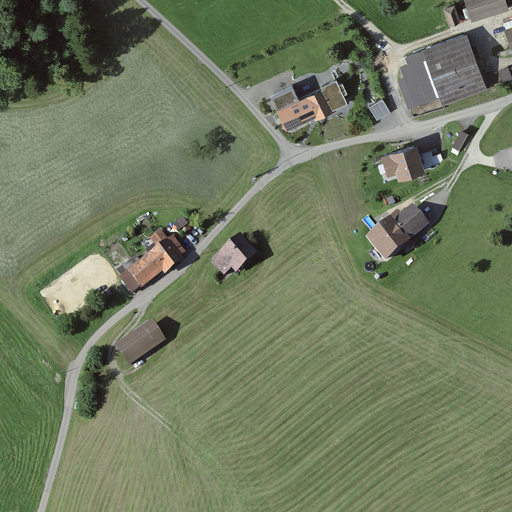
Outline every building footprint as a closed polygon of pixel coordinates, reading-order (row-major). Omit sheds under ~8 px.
[(464,0),(470,18),(506,6),(503,0),(464,0)] [(455,3),(444,6),(450,24),(460,21),(455,3)] [(409,107),(438,96),(442,105),(486,89),(466,35),(406,58),(413,78),(400,83),(409,107)] [(297,98),(293,91),(290,84),(272,93),(279,107),(276,108),(285,128),(305,119),(313,116),(303,95),(297,98)] [(322,87),(303,95),(313,116),(313,117),(332,108),(332,107),(342,103),(333,84),(323,89),(322,87)] [(383,98),(370,106),(378,119),(384,116),(391,112),(383,98)] [(452,145),(459,150),(467,136),(459,131),(452,145)] [(416,149),(384,158),(389,175),(399,172),(401,180),(424,173),(416,149)] [(426,229),(413,214),(393,232),(390,228),(373,244),(387,262),(401,250),(426,229)] [(157,248),(149,255),(161,270),(162,272),(174,263),(179,259),(177,256),(182,252),(171,237),(166,242),(159,232),(150,239),(157,248)] [(233,271),(249,256),(253,252),(250,249),(238,236),(210,262),(222,275),(230,268),(233,271)] [(161,270),(149,255),(129,270),(120,277),(131,292),(139,287),(161,270)] [(118,347),(128,362),(129,361),(159,340),(149,325),(118,347)]
